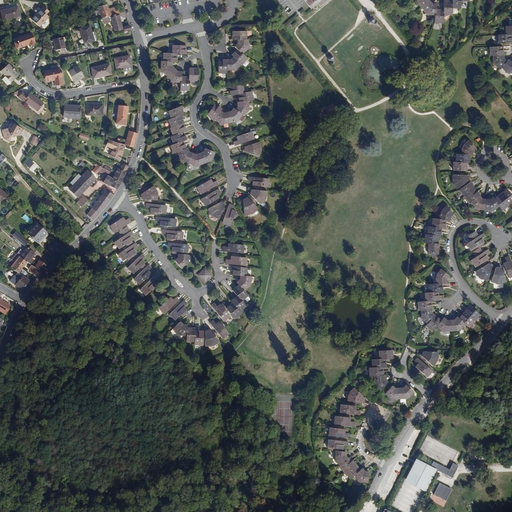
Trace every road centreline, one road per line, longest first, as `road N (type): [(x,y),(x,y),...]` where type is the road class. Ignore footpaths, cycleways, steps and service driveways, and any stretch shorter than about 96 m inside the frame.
road 1 (track): [(83,234),(83,345),(73,404),(55,435),(0,490)]
road 2 (residential): [(218,244),(220,276),(196,296),(117,197)]
road 3 (residential): [(24,303),(117,197)]
road 4 (residential): [(27,60),(32,83),(52,95),(145,82)]
road 5 (residential): [(499,246),(496,230),(484,223),(455,229),(452,252),(465,289)]
road 6 (residential): [(117,197),(139,154),(145,82)]
